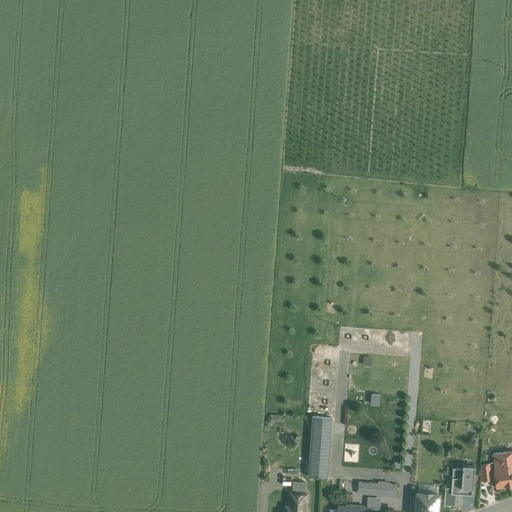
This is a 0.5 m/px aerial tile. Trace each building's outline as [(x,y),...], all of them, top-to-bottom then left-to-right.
[(371,403),(380,404),(380,393),(371,392),(371,403)] [(332,417),(312,416),(309,464),(329,466),(332,417)] [(494,468),(497,488),(511,485),(511,451),(495,454),(497,468),(494,468)] [(329,466),(309,464),(308,476),(328,477),(329,466)] [(474,467),(451,465),(449,491),(471,493),(474,467)] [(377,494),(378,483),(329,480),(328,491),(377,494)] [(388,482),(378,481),(378,483),(377,494),(377,496),(396,497),(397,484),(388,484),(388,482)] [(437,511),(439,489),(415,488),(414,511),(437,511)] [(306,494),(292,493),(291,501),(305,503),(306,494)] [(305,503),(291,501),(291,507),(287,507),(286,511),(305,511),(306,509),(305,508),(305,503)]
